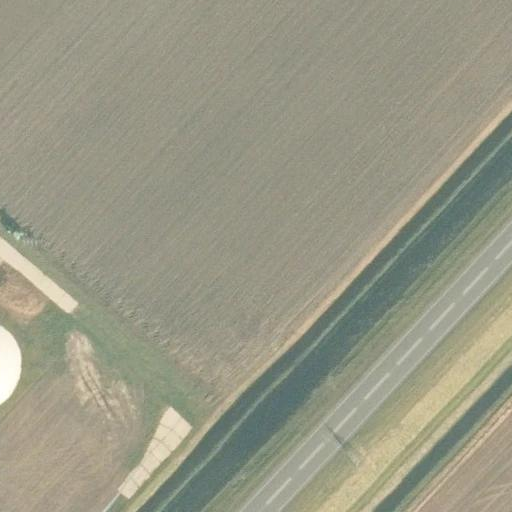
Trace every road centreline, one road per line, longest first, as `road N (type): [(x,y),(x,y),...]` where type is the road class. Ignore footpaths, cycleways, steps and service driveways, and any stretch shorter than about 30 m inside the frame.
road 1 (trunk): [(256,511),(511,238)]
road 2 (track): [(411,511),(511,403)]
